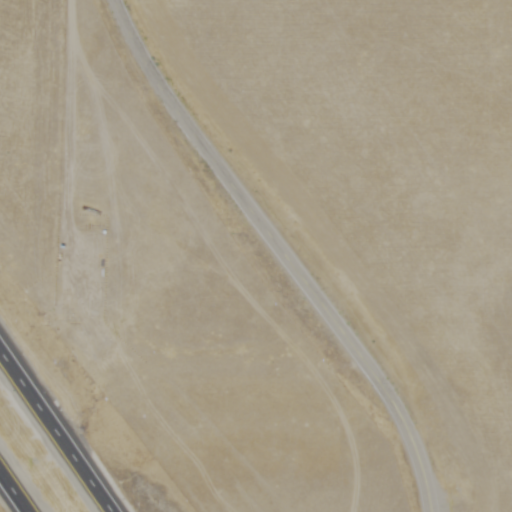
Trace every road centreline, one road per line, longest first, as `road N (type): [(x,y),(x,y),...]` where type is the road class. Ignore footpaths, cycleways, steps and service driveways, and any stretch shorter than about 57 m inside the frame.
road 1 (tertiary): [(121,0),(168,91),(400,402),(429,463),(439,511)]
road 2 (motorway): [(117,511),(0,341)]
